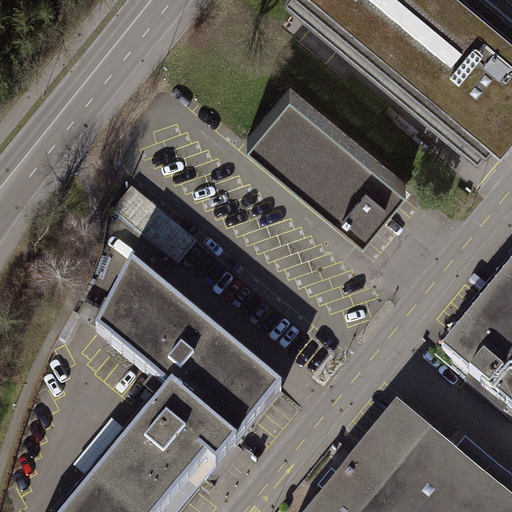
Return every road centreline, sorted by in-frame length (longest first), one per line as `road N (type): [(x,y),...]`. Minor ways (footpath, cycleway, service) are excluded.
road 1 (unclassified): [(511,190),(245,511)]
road 2 (primary): [(0,223),(176,0)]
road 3 (primary): [(140,0),(0,175)]
